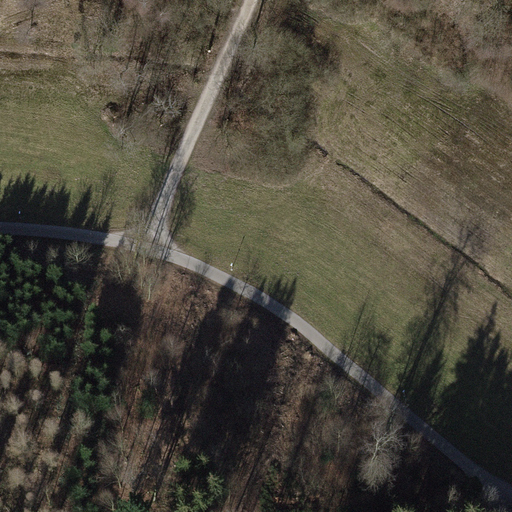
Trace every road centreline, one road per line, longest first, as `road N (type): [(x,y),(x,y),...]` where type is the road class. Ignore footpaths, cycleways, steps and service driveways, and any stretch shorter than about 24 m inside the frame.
road 1 (track): [(496,489),(349,357),(271,304),(142,251),(0,229)]
road 2 (track): [(250,0),(142,251)]
